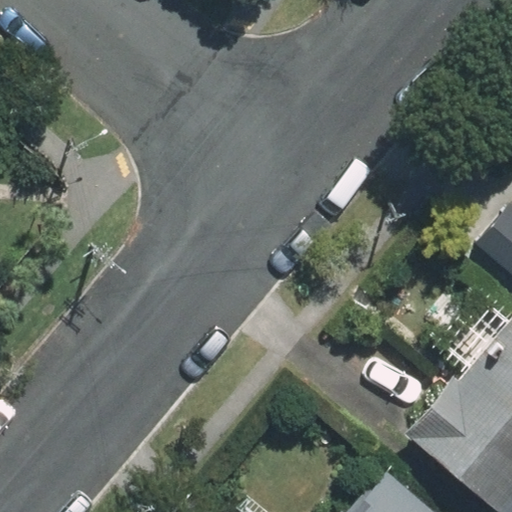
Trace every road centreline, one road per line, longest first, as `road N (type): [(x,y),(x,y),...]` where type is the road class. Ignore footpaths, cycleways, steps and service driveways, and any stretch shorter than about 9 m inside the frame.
road 1 (residential): [(0,511),(284,178)]
road 2 (residential): [(284,178),(84,0)]
road 3 (residential): [(284,178),(433,0)]
